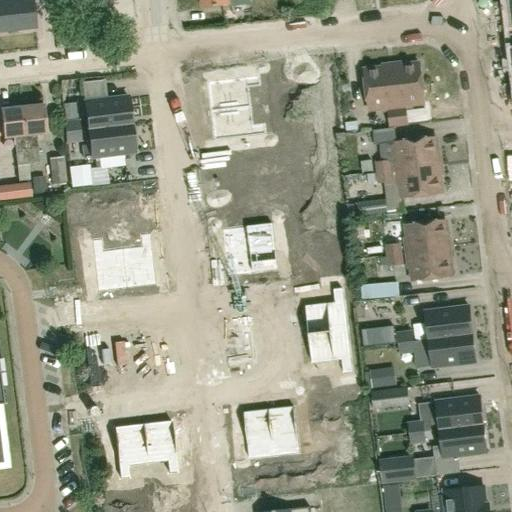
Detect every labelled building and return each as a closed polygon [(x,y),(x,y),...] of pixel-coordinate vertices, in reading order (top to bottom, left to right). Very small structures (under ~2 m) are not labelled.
[(0,0),(0,32),(13,31),(9,0),(0,0)] [(9,0),(13,31),(36,29),(32,0),(9,0)] [(202,0),(203,9),(232,5),(231,0),(202,0)] [(296,75),(310,75),(310,61),(296,62),(296,75)] [(420,64),(392,68),(399,126),(408,125),(407,109),(413,108),(412,105),(425,103),(420,64)] [(399,126),(392,68),(364,71),(369,110),(382,108),(382,112),(388,111),(390,127),(399,126)] [(259,76),(207,82),(210,111),(251,106),(248,88),(260,86),(259,76)] [(301,94),(339,92),(339,82),(301,84),(301,94)] [(85,103),(89,131),(133,126),(129,98),(85,103)] [(36,136),(47,135),(44,106),(22,109),(28,166),(39,165),(36,136)] [(251,106),(210,111),(214,141),(266,135),(265,124),(253,126),(251,106)] [(28,166),(22,109),(0,111),(0,112),(3,140),(14,139),(17,167),(28,166)] [(327,113),(328,129),(343,128),(342,112),(327,113)] [(281,162),(329,158),(327,134),(320,135),(319,118),(269,122),(270,139),(279,139),(281,162)] [(66,124),(67,133),(81,132),(79,122),(66,124)] [(133,126),(89,131),(93,159),(136,154),(133,126)] [(82,142),(81,132),(67,133),(68,144),(82,142)] [(395,162),(396,171),(439,166),(435,138),(397,143),(396,143),(396,142),(379,144),(382,163),(390,162),(391,163),(395,162)] [(259,168),(242,169),(241,156),(212,158),(214,189),(261,185),(259,168)] [(52,186),(65,184),(62,158),(49,159),(52,186)] [(373,172),(371,161),(361,162),(363,174),(373,172)] [(392,172),(391,163),(390,162),(382,163),(376,163),(377,168),(378,173),(392,172)] [(442,194),(439,166),(396,171),(398,187),(402,186),(403,199),(442,194)] [(72,187),(85,185),(83,170),(71,172),(72,187)] [(392,172),(378,173),(378,174),(369,175),(367,175),(368,184),(379,182),(379,183),(382,183),(393,182),(392,172)] [(145,213),(141,191),(103,198),(107,220),(145,213)] [(360,216),(387,213),(386,200),(358,203),(360,216)] [(445,221),(407,226),(408,239),(404,239),(406,254),(449,249),(445,221)] [(252,226),(247,226),(253,274),(279,271),(273,223),(252,226)] [(242,227),(221,229),(227,277),(253,274),(247,226),(242,227)] [(141,246),(122,248),(126,289),(156,286),(150,233),(139,234),(141,246)] [(102,239),(91,240),(97,292),(126,289),(122,248),(103,250),(102,239)] [(386,247),(389,267),(403,265),(400,245),(386,247)] [(452,277),(449,249),(406,254),(408,269),(412,269),(413,282),(452,277)] [(397,283),(360,286),(361,300),(398,297),(397,283)] [(334,303),(304,306),(308,336),(348,331),(343,288),(333,289),(334,303)] [(426,313),(429,341),(473,335),(469,307),(426,313)] [(155,309),(117,315),(120,339),(158,333),(155,309)] [(280,351),(293,351),(291,316),(238,319),(239,338),(279,336),(280,351)] [(394,327),(362,331),(364,348),(396,344),(394,327)] [(348,331),(308,336),(311,365),(341,362),(342,375),(353,374),(348,331)] [(397,333),(398,344),(413,342),(412,331),(397,333)] [(433,368),(476,363),(473,335),(429,341),(433,368)] [(283,353),(269,355),(267,342),(237,346),(240,373),(285,367),(283,353)] [(399,356),(415,354),(413,342),(398,344),(399,356)] [(437,403),(440,431),(484,426),(480,398),(437,403)] [(295,406),(269,409),(274,458),(279,457),(300,454),(295,406)] [(269,409),(243,412),(248,460),(270,458),(274,458),(269,409)] [(402,414),(380,419),(384,437),(406,431),(402,414)] [(172,421),(142,424),(147,465),(166,462),(167,474),(178,473),(172,421)] [(408,424),(409,435),(424,433),(423,422),(408,424)] [(142,424),(113,427),(119,480),(130,479),(128,467),(147,465),(142,424)] [(487,454),(484,426),(440,431),(444,459),(487,454)] [(409,435),(410,446),(426,445),(424,433),(409,435)] [(412,459),(381,463),(383,483),(415,479),(412,459)] [(446,511),(489,511),(489,505),(486,505),(484,487),(444,492),(446,511)]
